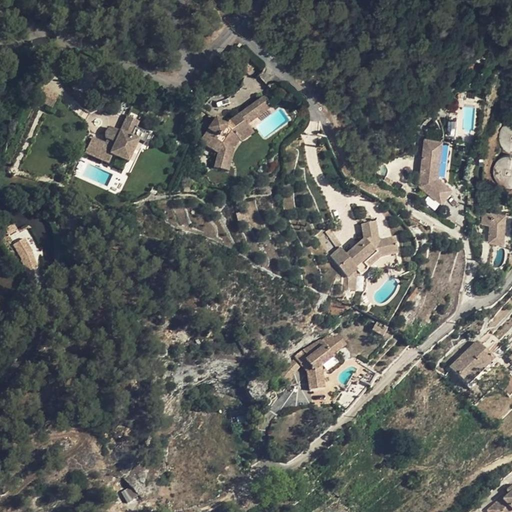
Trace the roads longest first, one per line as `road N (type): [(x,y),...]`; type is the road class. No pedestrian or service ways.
road 1 (residential): [(0,204),(37,224),(47,270),(37,331),(0,383)]
road 2 (residential): [(187,65),(166,79),(49,29)]
road 3 (residential): [(326,118),(236,26)]
